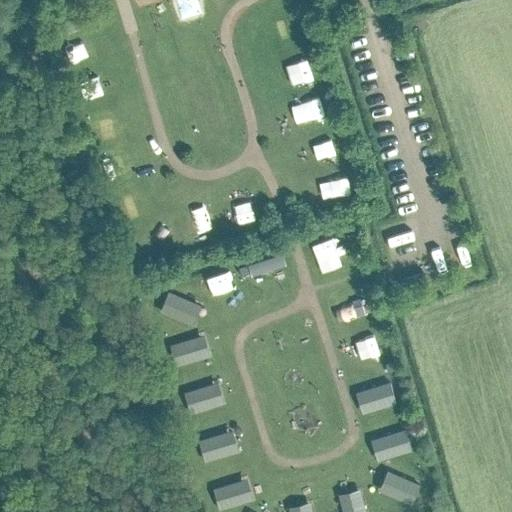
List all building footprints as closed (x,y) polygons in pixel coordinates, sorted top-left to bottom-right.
[(75,17),(76,21),(79,31),(95,27),(90,12),(75,17)] [(287,52),(295,80),(310,75),(302,48),(287,52)] [(323,122),(304,129),(313,153),(332,146),(323,122)] [(312,163),(315,174),(335,169),(332,158),(312,163)] [(320,249),(332,267),(361,249),(349,231),(320,249)] [(271,253),(255,259),(268,290),(284,283),(271,253)] [(331,288),(339,309),(372,297),(364,275),(331,288)] [(169,301),(201,313),(210,290),(177,278),(169,301)] [(183,352),(219,342),(213,320),(176,330),(183,352)] [(352,356),(387,345),(384,336),(349,346),(352,356)] [(198,401),(232,389),(224,367),(190,379),(198,401)] [(368,403),(401,392),(394,371),(361,383),(368,403)] [(241,415),(206,425),(213,447),(247,438),(241,415)] [(408,416),(376,427),(384,450),(415,439),(408,416)] [(384,478),(416,493),(425,474),(393,459),(384,478)] [(256,463),(226,473),(233,494),(263,484),(256,463)] [(349,481),(357,511),(374,507),(366,477),(349,481)] [(322,511),(319,490),(304,493),(306,511),(322,511)] [(278,511),(279,511),(261,501),(254,511),(278,511)]
